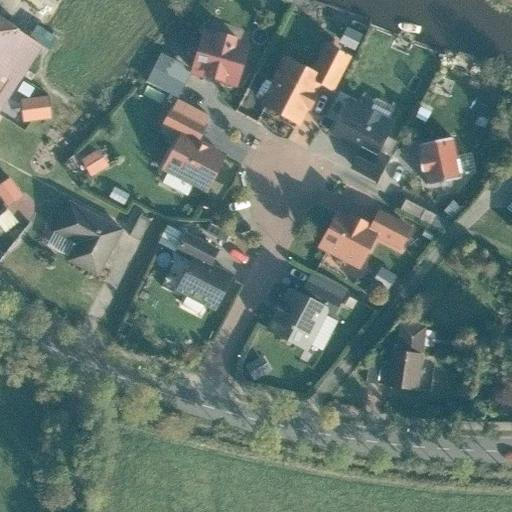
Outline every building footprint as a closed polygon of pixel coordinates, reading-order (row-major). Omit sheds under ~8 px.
[(0,107),(41,42),(0,15),(0,107)] [(363,46),(370,32),(354,24),(346,38),(363,46)] [(246,43),(201,30),(191,67),(236,79),(246,43)] [(289,57),(265,105),(305,125),(327,82),(338,87),(354,56),(330,44),(316,71),(289,57)] [(50,97),(22,100),(24,118),(52,115),(50,97)] [(402,123),(352,98),(335,132),(363,147),(354,165),(376,176),(402,123)] [(208,114),(174,99),(161,126),(179,134),(165,166),(205,184),(221,149),(197,138),(208,114)] [(457,136),(434,140),(440,175),(463,171),(457,136)] [(100,148),(80,158),(89,173),(108,163),(100,148)] [(11,175),(0,182),(0,189),(10,205),(24,196),(11,175)] [(118,230),(62,201),(49,226),(79,241),(69,259),(96,273),(118,230)] [(1,215),(10,229),(24,220),(15,206),(1,215)] [(401,246),(410,229),(377,212),(369,227),(339,211),(324,241),(367,263),(381,236),(401,246)] [(219,250),(185,234),(176,252),(190,259),(175,289),(213,307),(230,272),(212,264),(219,250)] [(343,288),(314,274),(303,297),(289,291),(271,328),(307,345),(326,305),(333,308),(343,288)] [(429,326),(404,325),(403,351),(389,350),(387,383),(422,385),(423,353),(427,353),(429,326)] [(270,354),(252,362),(259,376),(277,368),(270,354)]
